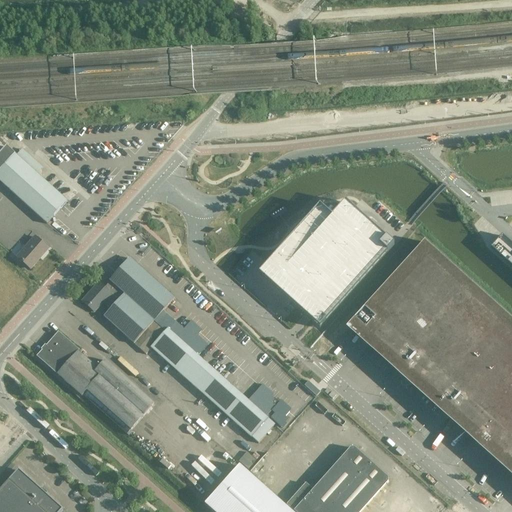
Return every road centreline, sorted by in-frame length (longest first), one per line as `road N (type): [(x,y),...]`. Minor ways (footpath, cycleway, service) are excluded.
road 1 (unclassified): [(198,205),(215,207),(298,157),(511,130)]
road 2 (track): [(0,15),(249,1),(288,27)]
road 3 (unclassified): [(0,354),(160,177)]
road 4 (unclassified): [(160,177),(313,0)]
road 5 (tertiary): [(0,398),(117,508)]
